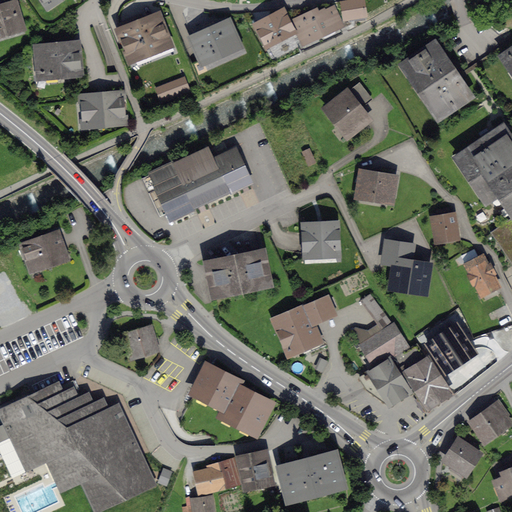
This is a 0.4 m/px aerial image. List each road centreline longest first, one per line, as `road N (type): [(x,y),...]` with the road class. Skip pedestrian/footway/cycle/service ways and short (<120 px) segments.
road 1 (residential): [(283,440),(197,455),(176,448),(139,383),(77,350),(63,317)]
road 2 (secondary): [(377,455),(163,297)]
road 3 (secondary): [(132,257),(91,197),(0,114)]
road 4 (residential): [(168,267),(329,186)]
road 5 (tertiary): [(511,365),(412,452)]
